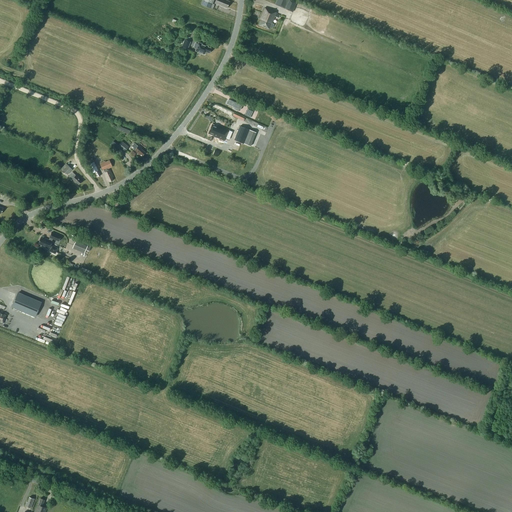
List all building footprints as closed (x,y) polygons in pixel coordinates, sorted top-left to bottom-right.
[(214,5),(212,4),(213,0),(202,0),(201,4),(212,9),(214,5)] [(261,19),(259,25),(268,29),(269,27),(272,28),(274,24),(272,23),(275,16),(279,18),(280,15),(276,13),(276,12),(272,11),(273,10),(265,7),(260,19),(261,19)] [(185,40),(182,46),(188,49),(190,42),(185,40)] [(195,42),(194,47),(196,48),(195,51),(204,54),(206,51),(209,53),(211,48),(208,47),(208,46),(199,42),(198,44),(195,42)] [(161,47),(159,52),(174,58),(176,53),(161,47)] [(242,105),(231,100),(229,104),(235,107),(234,109),(238,111),(238,109),(240,110),(242,105)] [(224,141),(229,130),(218,125),(217,126),(212,124),(208,133),(214,135),(213,136),(224,141)] [(243,144),(249,130),(240,126),(234,140),(243,144)] [(125,152),(129,146),(122,141),(118,146),(125,152)] [(142,156),(145,152),(141,149),(142,147),(139,145),(138,146),(134,143),(131,146),(135,149),(134,150),(140,155),(141,154),(142,156)] [(104,169),(105,171),(107,170),(107,169),(112,167),(110,160),(106,162),(106,161),(100,163),(103,170),(104,169)] [(67,175),(72,170),(68,166),(66,164),(61,169),(67,175)] [(112,178),(113,177),(110,169),(107,170),(105,171),(103,172),(107,180),(108,180),(109,182),(113,180),(112,178)] [(82,181),(78,178),(79,177),(77,174),(76,175),(73,172),(70,174),(72,175),(70,177),(72,179),(71,179),(76,184),(77,183),(79,185),(82,181)] [(49,249),(49,248),(50,249),(49,251),(55,253),(57,248),(52,246),(50,246),(52,241),(52,239),(59,241),(61,236),(52,232),(49,237),(50,237),(49,240),(47,239),(47,240),(41,237),(38,243),(42,245),(41,246),(49,249)] [(77,236),(74,245),(89,251),(91,245),(88,244),(89,241),(77,236)] [(17,292),(12,306),(36,316),(42,302),(17,292)] [(28,511),(30,507),(31,507),(34,499),(29,497),(27,502),(26,502),(25,505),(26,506),(26,507),(24,506),(22,510),(28,511)] [(39,502),(38,502),(34,511),(41,511),(42,511),(44,511),(47,507),(43,506),(43,504),(43,503),(44,500),(40,498),(39,502)]
